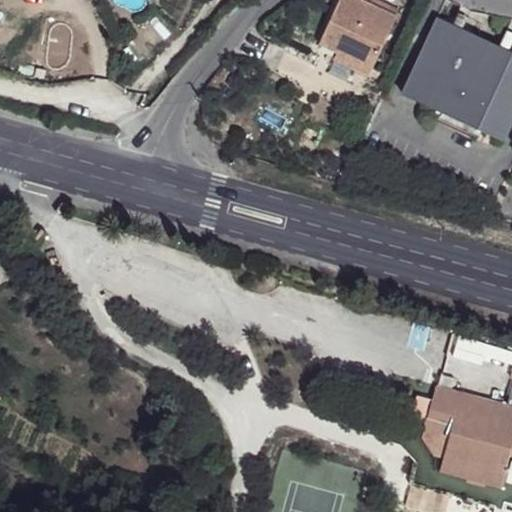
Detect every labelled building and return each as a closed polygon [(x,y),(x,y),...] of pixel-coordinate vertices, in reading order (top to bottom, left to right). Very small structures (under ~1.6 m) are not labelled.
[(358,0),(339,0),(319,44),(337,53),(334,59),(354,69),(362,53),(377,60),(396,18),(358,0)] [(438,18),(475,35),(469,26),(465,22),(456,17),(445,17),(438,18)] [(438,18),(402,95),(503,142),(511,123),(511,52),(475,35),(438,18)] [(369,76),(377,60),(362,53),(354,69),(369,76)] [(511,351),(461,336),(457,347),(511,362),(511,351)] [(415,461),(410,484),(496,507),(497,501),(511,504),(511,372),(511,377),(511,389),(508,404),(436,385),(432,399),(427,420),(396,413),(388,441),(400,445),(415,461)] [(427,420),(432,399),(416,395),(411,417),(427,420)]
